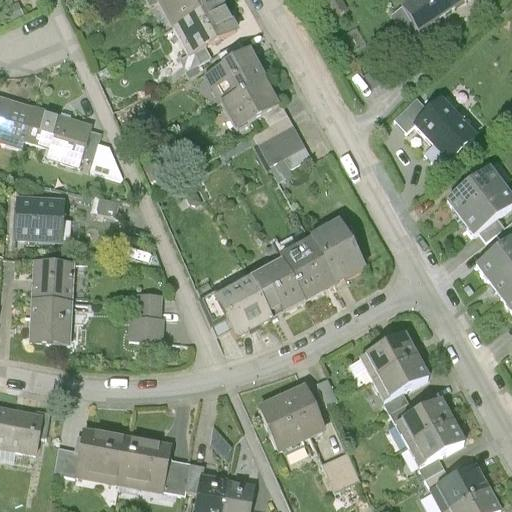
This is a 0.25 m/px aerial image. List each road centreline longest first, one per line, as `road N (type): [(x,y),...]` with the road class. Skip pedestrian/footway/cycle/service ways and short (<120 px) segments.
road 1 (residential): [(224,381),(68,30)]
road 2 (residential): [(263,0),(419,292)]
road 3 (residential): [(1,378),(150,396),(224,381)]
road 4 (residential): [(224,381),(306,354),(419,292)]
road 5 (residential): [(419,292),(511,452)]
